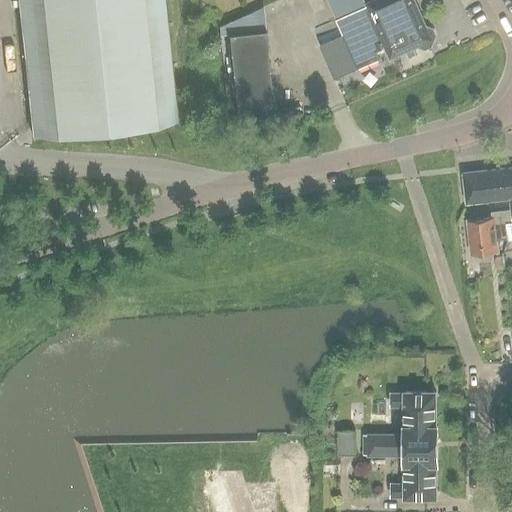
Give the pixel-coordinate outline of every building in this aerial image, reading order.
[(19,0),(33,120),(33,123),(34,135),(178,119),(164,0),(19,0)] [(425,27),(413,0),(377,0),(366,5),(336,19),(343,37),(358,69),(379,60),(376,53),(385,48),(390,60),(407,53),(414,50),(417,48),(418,46),(426,49),(430,46),(434,38),(431,32),(424,30),(425,27)] [(234,110),(273,106),(266,27),(227,31),(234,110)] [(414,50),(407,53),(409,58),(416,55),(414,50)] [(511,238),(511,167),(465,173),(468,204),(510,199),(511,208),(511,221),(506,222),(507,236),(508,239),(511,238)] [(492,218),(468,221),(472,255),(497,252),(495,238),(507,236),(506,222),(511,221),(511,208),(492,212),(492,218)] [(503,257),(495,258),(496,271),(505,270),(503,257)] [(404,393),(391,393),(391,407),(404,407),(404,436),(363,436),(363,455),(391,455),(404,455),(404,484),(391,484),(391,498),(404,498),(404,499),(435,499),(435,464),(437,464),(437,426),(436,426),(436,392),(404,392),(404,393)] [(353,456),(353,432),(337,432),(337,456),(353,456)] [(144,511),(181,511),(177,496),(143,505),(144,511)] [(207,511),(212,511),(210,503),(198,506),(199,511),(207,511)]
